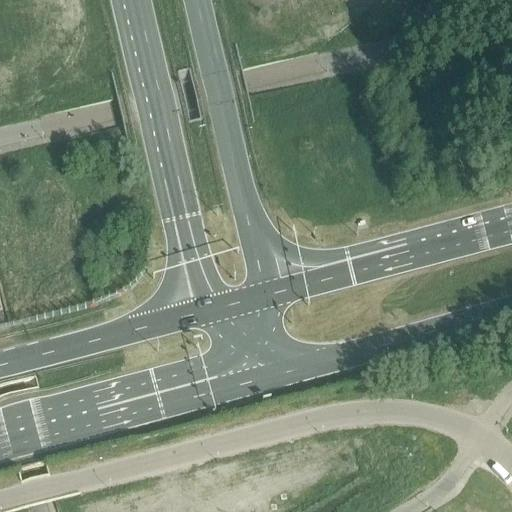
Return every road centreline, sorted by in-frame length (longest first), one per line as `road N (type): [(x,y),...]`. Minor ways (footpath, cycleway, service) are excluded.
road 1 (residential): [(0,502),(335,416),(438,419),(479,438)]
road 2 (primary): [(139,0),(210,312)]
road 3 (primary): [(266,296),(198,0)]
road 4 (primary): [(0,453),(265,383)]
road 5 (primary): [(265,383),(511,313)]
road 6 (primary): [(511,234),(266,296)]
road 7 (primary): [(210,312),(0,370)]
